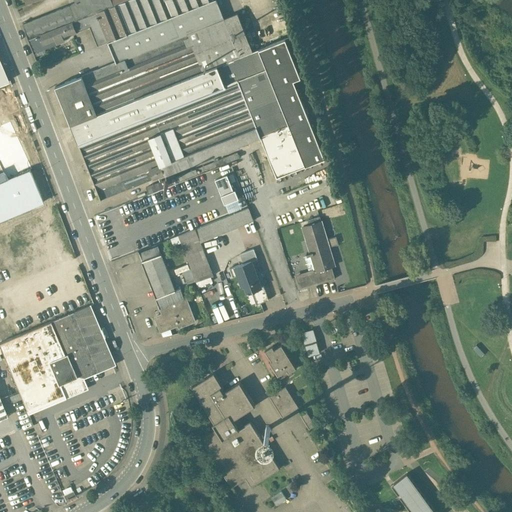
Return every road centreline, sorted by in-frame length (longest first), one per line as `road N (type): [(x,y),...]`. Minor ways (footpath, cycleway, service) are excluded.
road 1 (residential): [(131,357),(0,0)]
road 2 (residential): [(131,357),(375,288)]
road 3 (residential): [(84,511),(132,472),(145,444),(145,403),(131,357)]
